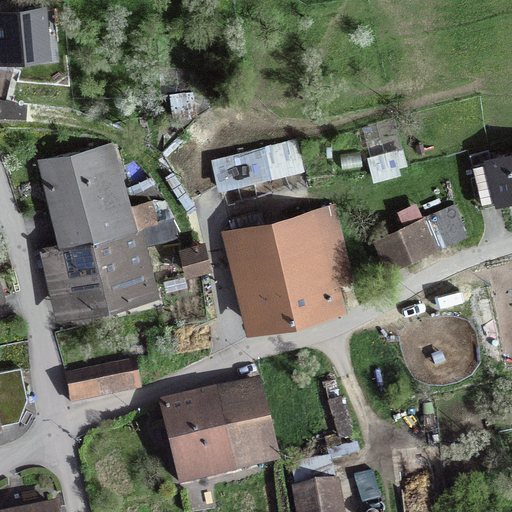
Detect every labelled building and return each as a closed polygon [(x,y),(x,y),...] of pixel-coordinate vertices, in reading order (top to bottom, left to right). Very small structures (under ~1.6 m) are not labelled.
[(48,55),(44,9),(0,12),(0,44),(1,60),(48,55)] [(0,97),(6,99),(13,69),(0,65),(0,97)] [(185,93),(190,95),(207,103),(214,89),(191,79),(185,93)] [(191,112),(190,95),(172,96),(173,114),(191,112)] [(42,159),(58,224),(65,242),(136,226),(136,225),(157,219),(151,202),(116,208),(111,191),(123,188),(116,164),(106,166),(100,145),(42,159)] [(268,174),(263,147),(214,159),(220,185),(268,174)] [(407,167),(403,150),(371,159),(376,176),(407,167)] [(469,155),(481,202),(511,194),(511,155),(491,160),(488,150),(469,155)] [(454,205),(376,241),(387,266),(465,231),(454,205)] [(231,234),(253,325),(337,306),(334,294),(342,292),(339,279),(350,276),(334,210),(231,234)] [(136,227),(136,226),(65,242),(42,248),(47,266),(59,263),(72,314),(153,295),(136,227)] [(181,251),(186,272),(210,265),(205,247),(201,248),(200,246),(181,251)] [(66,375),(71,402),(140,388),(134,361),(66,375)] [(20,367),(0,371),(0,422),(18,419),(26,397),(20,367)] [(325,385),(342,438),(352,435),(335,382),(325,385)] [(259,385),(162,407),(181,482),(278,460),(259,385)] [(340,511),(331,457),(291,464),(299,511),(340,511)]
